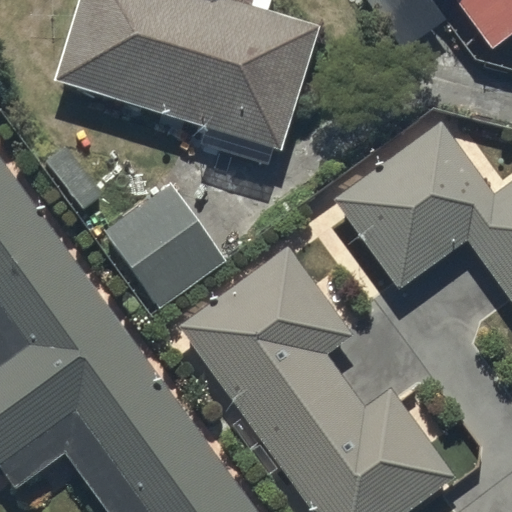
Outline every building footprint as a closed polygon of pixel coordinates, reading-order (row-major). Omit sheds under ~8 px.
[(75,0),(52,76),(233,131),(225,155),(264,167),(271,143),(280,146),(318,21),(250,0),(75,0)] [(360,0),(398,47),(441,12),(431,0),(360,0)] [(511,0),(459,0),(491,44),(511,28),(511,0)] [(435,114),(330,194),(398,284),(464,234),(511,297),(511,176),(493,191),(435,114)] [(253,511),(0,158),(0,463),(14,483),(62,449),(107,511),(253,511)] [(153,301),(157,306),(224,259),(169,182),(95,236),(145,306),(153,301)] [(285,241),(177,320),(317,511),(398,511),(455,471),(390,382),(364,401),(324,347),(349,329),(285,241)]
